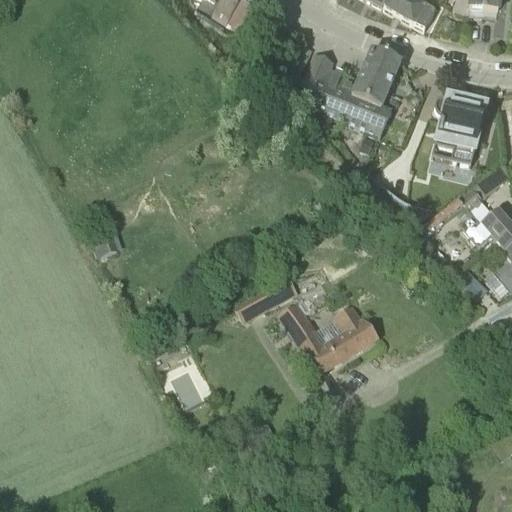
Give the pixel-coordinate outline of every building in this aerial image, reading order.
[(224,30),(241,2),(237,0),(221,0),(209,21),(224,30)] [(356,0),(380,14),(387,0),(356,0)] [(387,0),(380,14),(381,14),(381,13),(423,37),(434,18),(412,5),(414,0),(387,0)] [(469,0),(468,13),(497,16),(498,0),(469,0)] [(301,76),(310,56),(297,50),(288,70),(301,76)] [(352,102),(357,104),(380,114),(380,113),(399,69),(370,57),(355,92),(356,92),(352,102)] [(281,98),(314,113),(330,75),(329,74),(332,67),(314,60),(303,83),(290,78),(281,98)] [(314,115),(346,129),(357,104),(352,102),(356,92),(355,92),(338,85),(341,80),(330,75),(314,113),(315,113),(314,115)] [(357,104),(346,129),(379,143),(390,117),(380,113),(380,114),(357,104)] [(440,104),(439,104),(437,105),(435,107),(434,109),(434,110),(433,111),(433,112),(433,114),(434,116),(434,117),(435,118),(436,119),(437,120),(438,121),(440,121),(441,121),(430,162),(470,172),(483,118),(464,113),(465,108),(445,104),(440,104)] [(368,158),(373,143),(364,139),(359,155),(368,158)] [(351,207),(369,222),(381,193),(379,190),(377,188),(375,186),(372,183),(368,178),(366,176),(365,175),(351,207)] [(488,241),(502,258),(511,249),(511,235),(496,216),(491,220),(468,192),(454,203),(455,205),(421,231),(426,238),(461,211),(469,219),(458,228),(477,251),(488,241)] [(388,198),(381,193),(369,222),(395,244),(409,211),(401,207),(395,203),(388,198)] [(111,235),(89,243),(96,262),(117,254),(111,235)] [(511,249),(502,258),(511,270),(499,280),(511,295),(511,249)] [(451,283),(474,306),(486,294),(464,273),(451,283)] [(305,315),(328,303),(317,279),(293,290),(305,315)] [(237,306),(245,319),(249,324),(266,315),(266,316),(283,305),(271,285),(237,306)] [(295,345),(316,379),(364,350),(375,342),(364,328),(360,330),(349,312),(335,320),(347,339),(321,355),(311,339),(315,336),(296,306),(275,319),(292,347),(295,345)] [(265,431),(233,448),(243,469),(276,452),(265,431)] [(225,461),(214,469),(227,489),(238,482),(225,461)] [(209,498),(225,488),(213,469),(197,479),(209,498)]
